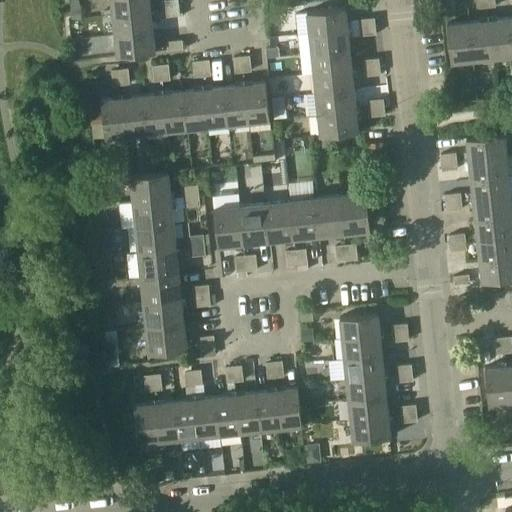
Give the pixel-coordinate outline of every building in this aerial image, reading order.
[(153,9),(151,0),(113,0),(115,13),(153,9)] [(454,0),(445,0),(446,10),(456,9),(454,0)] [(180,14),(179,6),(163,8),(164,16),(180,14)] [(347,7),(308,11),(310,32),(349,28),(347,7)] [(155,29),(153,9),(115,13),(117,33),(155,29)] [(375,16),(359,17),(360,27),(376,25),(375,16)] [(488,19),(492,57),(511,55),(511,48),(509,17),(488,19)] [(468,21),(472,59),(492,57),(488,19),(468,21)] [(447,23),(451,61),(472,59),(468,21),(447,23)] [(376,25),(360,27),(361,34),(377,32),(376,25)] [(349,28),(310,32),(313,53),(351,48),(349,28)] [(119,54),(157,50),(155,29),(117,33),(119,54)] [(183,38),(167,40),(167,49),(184,47),(183,38)] [(354,69),(351,48),(313,53),(315,73),(354,69)] [(233,55),(235,72),(245,70),(243,54),(233,55)] [(250,54),(243,54),(245,70),(253,70),(250,54)] [(379,56),(363,58),(364,68),(380,66),(379,56)] [(209,58),(202,59),(204,75),(211,74),(209,58)] [(192,60),(194,76),(204,75),(202,59),(192,60)] [(169,62),(162,63),(164,79),(171,78),(169,62)] [(162,63),(152,64),(154,80),(164,79),(162,63)] [(130,82),(129,66),(121,67),(123,83),(130,82)] [(365,74),(381,73),(380,66),(364,68),(365,74)] [(111,68),(113,85),(123,83),(121,67),(111,68)] [(317,93),(356,89),(354,69),(315,73),(317,93)] [(267,80),(246,82),(250,122),(271,120),(267,80)] [(250,122),(246,82),(226,84),(230,124),(250,122)] [(230,124),(226,84),(205,86),(209,126),(230,124)] [(205,86),(185,88),(189,128),(209,126),(205,86)] [(185,88),(165,91),(169,130),(189,128),(185,88)] [(319,114),(358,110),(356,89),(317,93),(319,114)] [(169,130),(165,91),(145,93),(149,132),(169,130)] [(149,132),(145,93),(124,95),(128,134),(149,132)] [(103,97),(107,136),(128,134),(124,95),(103,97)] [(384,97),(368,98),(369,108),(385,107),(384,97)] [(369,115),(386,114),(385,107),(369,108),(369,115)] [(335,134),(360,131),(358,110),(319,114),(321,135),(335,134)] [(466,138),(468,159),(506,155),(504,134),(466,138)] [(456,150),(440,152),(441,162),(458,160),(456,150)] [(506,155),(468,159),(470,179),(508,175),(506,155)] [(263,158),(264,170),(280,170),(279,157),(263,158)] [(442,169),(458,168),(458,160),(441,162),(442,169)] [(152,173),(131,175),(134,201),(172,197),(170,171),(152,173)] [(511,195),(508,175),(470,179),(473,199),(511,195)] [(198,183),(182,184),(183,196),(200,194),(198,183)] [(461,191),(444,193),(446,202),(462,201),(461,191)] [(366,192),(340,195),(344,233),(370,230),(366,192)] [(200,203),(200,194),(183,196),(184,205),(200,203)] [(344,233),(340,195),(315,197),(319,235),(344,233)] [(511,206),(511,195),(473,199),(475,219),(511,215),(511,206)] [(134,201),(136,226),(175,222),(172,197),(134,201)] [(319,235),(315,197),(291,200),(294,238),(319,235)] [(294,238),(291,200),(266,202),(270,240),(294,238)] [(446,209),(463,208),(462,201),(446,202),(446,209)] [(270,240),(266,202),(241,205),(245,243),(270,240)] [(215,208),(219,246),(245,243),(241,205),(215,208)] [(511,235),(511,215),(475,219),(477,240),(511,235)] [(178,247),(175,222),(136,226),(139,251),(178,247)] [(118,278),(116,227),(97,228),(99,279),(118,278)] [(465,231),(449,233),(450,243),(466,241),(465,231)] [(204,232),(187,234),(189,246),(205,244),(204,232)] [(511,235),(477,240),(479,260),(511,256),(511,235)] [(467,248),(466,241),(450,243),(450,250),(467,248)] [(356,242),(345,243),(347,259),(358,258),(356,242)] [(335,244),(337,260),(347,259),(345,243),(335,244)] [(190,255),(206,253),(205,244),(189,246),(190,255)] [(180,272),(178,247),(139,251),(142,276),(180,272)] [(308,263),(306,247),(296,248),(297,264),(308,263)] [(285,249),(287,265),(297,264),(296,248),(285,249)] [(258,268),(256,253),(246,254),(247,269),(258,268)] [(235,255),(237,270),(247,269),(246,254),(235,255)] [(511,277),(511,256),(479,260),(482,281),(511,277)] [(183,297),(180,272),(142,276),(144,301),(183,297)] [(470,281),(469,272),(453,274),(454,283),(470,281)] [(209,283),(193,284),(194,296),(210,294),(209,283)] [(195,305),(211,303),(210,294),(194,296),(195,305)] [(186,322),(183,297),(144,301),(147,326),(186,322)] [(340,316),(343,337),(382,333),(380,312),(340,316)] [(392,323),(393,332),(408,331),(408,321),(392,323)] [(188,348),(186,322),(147,326),(150,352),(188,348)] [(120,365),(119,328),(107,329),(107,365),(120,365)] [(393,340),(409,338),(408,331),(393,332),(393,340)] [(199,346),(215,344),(214,333),(198,335),(199,346)] [(343,337),(345,358),(384,354),(382,333),(343,337)] [(495,336),(496,353),(505,352),(503,335),(495,336)] [(511,351),(511,337),(511,335),(503,335),(505,352),(511,351)] [(345,358),(347,378),(386,374),(384,354),(345,358)] [(284,375),(283,359),(275,360),(277,376),(284,375)] [(266,361),(267,377),(277,376),(275,360),(266,361)] [(396,364),(397,373),(413,371),(412,362),(396,364)] [(242,363),(235,364),(237,380),(244,379),(242,363)] [(225,365),(227,381),(237,380),(235,364),(225,365)] [(485,366),(489,406),(510,403),(506,364),(485,366)] [(185,369),(186,385),(196,384),(194,368),(185,369)] [(202,368),(194,368),(196,384),(203,384),(202,368)] [(397,380),(414,379),(413,371),(397,373),(397,380)] [(163,388),(161,372),(154,373),(156,389),(163,388)] [(146,390),(156,389),(154,373),(144,374),(146,390)] [(347,378),(349,398),(388,394),(386,374),(347,378)] [(299,386),(278,388),(282,427),(303,425),(299,386)] [(282,427),(278,388),(258,390),(262,429),(282,427)] [(258,390),(238,392),(242,431),(262,429),(258,390)] [(242,431),(238,392),(217,394),(221,433),(242,431)] [(221,433),(217,394),(197,396),(201,435),(221,433)] [(349,398),(351,419),(390,415),(388,394),(349,398)] [(197,396),(177,398),(181,437),(201,435),(197,396)] [(177,398),(157,400),(160,439),(161,451),(182,449),(181,437),(177,398)] [(139,441),(160,439),(157,400),(136,402),(139,441)] [(400,404),(401,414),(417,412),(416,402),(400,404)] [(402,421),(418,419),(417,412),(401,414),(402,421)] [(353,440),(392,436),(390,415),(351,419),(353,440)] [(319,443),(307,444),(309,460),(321,459),(319,443)]
